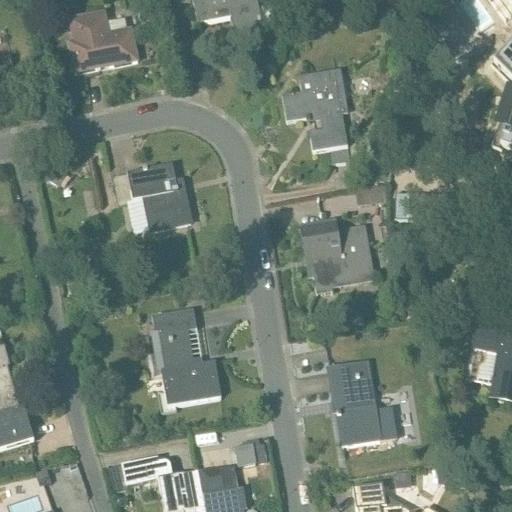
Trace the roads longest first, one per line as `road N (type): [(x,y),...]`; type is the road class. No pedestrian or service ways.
road 1 (unclassified): [(14,145),(168,113),(210,121),(232,139),(298,511)]
road 2 (unclassified): [(14,145),(105,511)]
